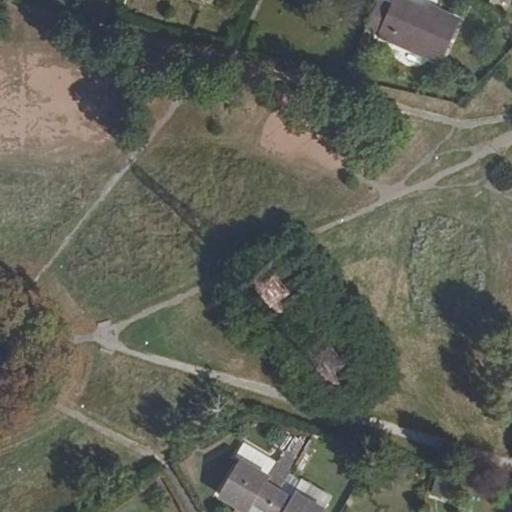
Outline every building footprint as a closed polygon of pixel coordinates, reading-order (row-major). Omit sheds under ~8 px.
[(393,0),(376,0),(364,27),(441,60),(460,18),(444,11),(441,15),(408,0),(393,0),(394,0),(393,0)] [(260,315),(287,292),(270,272),(243,296),(260,315)] [(278,451),(270,478),(285,482),(293,455),(278,451)] [(265,511),(279,490),(265,482),(268,475),(242,460),(220,496),(238,507),(246,511),(265,511)] [(293,498),(279,490),(265,511),(322,511),(325,507),(297,492),(293,498)]
